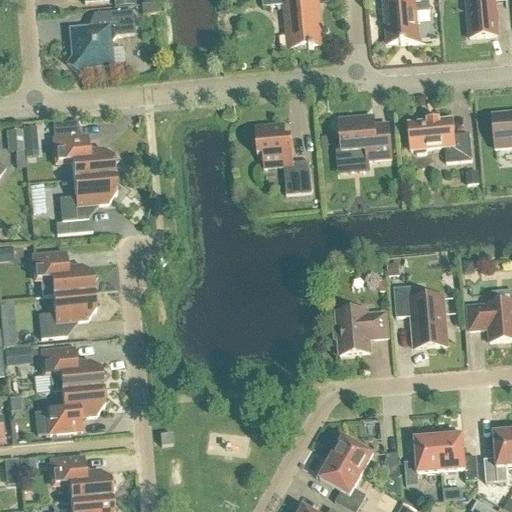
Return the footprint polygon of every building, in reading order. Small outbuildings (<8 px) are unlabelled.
[(113,0),(114,10),(133,8),(131,0),(113,0)] [(293,0),(261,0),(262,11),(284,8),(286,22),(284,25),(285,34),(287,36),(289,53),(308,51),(308,54),(313,53),(313,51),(320,50),(317,20),(318,20),(316,5),(294,7),(293,0)] [(427,0),(400,0),(401,1),(396,2),(396,4),(381,5),(383,20),(384,20),(387,48),(400,47),(400,49),(417,47),(415,16),(429,15),(427,0)] [(473,0),(474,2),(465,3),(469,42),(497,40),(494,6),(506,5),(505,0),(473,0)] [(229,4),(230,17),(250,14),(248,1),(229,4)] [(156,8),(140,9),(140,20),(157,19),(156,8)] [(433,15),(435,59),(466,57),(463,13),(433,15)] [(131,14),(92,17),(93,31),(68,33),(70,61),(65,67),(78,78),(83,72),(111,69),(109,46),(114,40),(133,39),(131,14)] [(511,117),(491,119),(494,153),(511,151),(511,117)] [(391,163),(388,129),(374,130),(373,121),(338,124),(341,155),(336,155),(338,179),(370,177),(369,165),(391,163)] [(471,165),(469,137),(453,139),(451,123),(438,124),(438,121),(426,122),(427,125),(408,127),(410,155),(414,155),(414,157),(416,158),(425,158),(426,156),(426,153),(444,152),(445,168),(471,165)] [(117,165),(102,152),(92,153),(92,151),(78,141),(77,126),(52,128),(54,143),(52,143),(55,168),(70,166),(72,183),(113,180),(112,171),(117,165)] [(285,142),(284,129),(254,132),(257,161),(262,160),(263,173),(283,171),(285,199),(311,197),(309,165),(293,167),(291,142),(285,142)] [(8,156),(23,155),(22,134),(6,135),(8,156)] [(479,174),(466,175),(467,190),(481,188),(479,174)] [(58,202),(60,227),(55,227),(56,239),(92,236),(91,224),(86,224),(97,211),(97,209),(106,208),(119,193),(114,189),(113,180),(72,183),(73,201),(58,202)] [(11,252),(0,253),(0,266),(12,266),(11,252)] [(58,257),(32,260),(34,284),(40,284),(42,301),(51,300),(92,296),(92,287),(96,282),(81,269),(71,270),(71,269),(66,265),(65,257),(58,257)] [(475,264),(464,265),(464,277),(476,276),(475,264)] [(400,267),(388,267),(388,279),(400,279),(400,267)] [(386,282),(375,282),(375,292),(379,295),(387,294),(386,282)] [(414,353),(446,351),(442,301),(410,304),(410,292),(393,293),(396,323),(411,321),(414,353)] [(53,318),(37,319),(39,343),(65,341),(76,328),(76,326),(86,325),(98,310),(93,306),(92,296),(51,300),(53,318)] [(511,306),(486,309),(486,310),(467,312),(469,336),(488,334),(489,347),(511,345),(511,306)] [(12,307),(0,308),(0,328),(2,352),(16,351),(12,307)] [(366,315),(336,317),(337,331),(332,334),(333,344),(338,346),(339,360),(369,357),(368,344),(387,342),(385,318),(366,320),(366,315)] [(100,383),(105,378),(89,365),(81,366),(74,361),(74,352),(40,355),(43,380),(49,379),(50,397),(60,396),(101,392),(100,383)] [(21,354),(4,355),(5,368),(22,366),(21,354)] [(101,392),(60,396),(61,413),(46,415),(48,439),(81,436),(80,428),(85,422),(94,421),(107,406),(102,401),(101,392)] [(19,402),(7,403),(8,417),(20,417),(19,402)] [(511,432),(493,434),(495,463),(483,464),(485,488),(507,486),(506,472),(511,471),(511,432)] [(462,436),(438,438),(441,476),(464,474),(465,486),(478,485),(476,461),(464,462),(462,436)] [(160,450),(172,449),(170,437),(158,438),(160,450)] [(438,438),(414,440),(416,466),(404,467),(406,491),(418,490),(417,478),(441,476),(438,438)] [(327,461),(361,481),(373,460),(339,440),(327,461)] [(400,482),(398,458),(385,459),(387,483),(399,482),(400,482)] [(343,511),(359,511),(366,500),(354,493),(361,481),(327,461),(315,482),(340,496),(334,507),(343,511)] [(83,462),(76,463),(50,465),(52,490),(67,488),(69,506),(110,502),(109,493),(114,487),(99,475),(90,475),(84,470),(83,462)] [(20,478),(36,477),(35,464),(19,465),(20,478)] [(399,482),(387,483),(382,490),(400,500),(399,482)] [(110,502),(69,506),(69,511),(112,511),(111,511),(110,502)]
